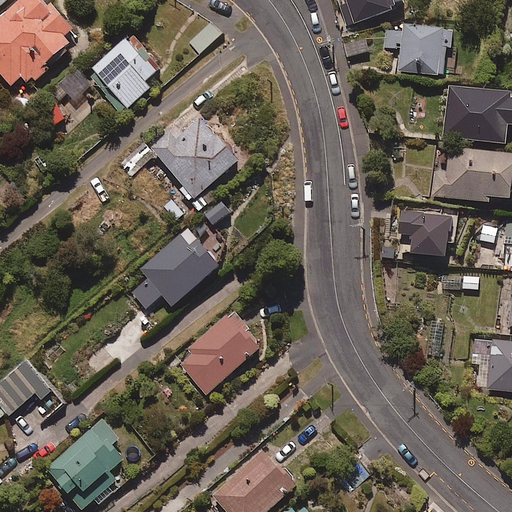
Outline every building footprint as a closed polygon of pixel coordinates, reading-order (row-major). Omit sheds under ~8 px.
[(24,76),(30,83),(36,78),(40,82),(56,68),(51,62),(73,43),(68,37),(78,28),(55,3),(51,7),(44,0),(24,0),(0,21),(0,73),(12,86),(24,76)] [(338,0),(347,27),(357,24),(408,7),(406,0),(338,0)] [(221,35),(211,24),(190,42),(200,54),(221,35)] [(405,24),(404,31),(387,30),(386,48),(403,49),(401,72),(445,76),(448,47),(455,48),(456,28),(405,24)] [(139,46),(130,36),(95,67),(91,80),(122,115),(153,87),(148,82),(165,67),(143,42),(139,46)] [(59,102),(69,93),(79,103),(93,88),(73,68),(36,105),(60,128),(73,115),(59,102)] [(511,92),(452,86),(446,136),(510,144),(511,128),(511,92)] [(242,160),(204,117),(179,139),(172,132),(153,148),(198,199),(242,160)] [(156,152),(143,142),(130,158),(142,168),(156,152)] [(511,153),(452,149),(450,170),(436,168),(434,197),(493,201),(494,197),(511,198),(511,153)] [(174,196),(162,204),(176,224),(188,216),(174,196)] [(412,234),(411,253),(445,256),(451,217),(401,210),(398,233),(412,234)] [(223,266),(190,228),(142,269),(150,278),(132,293),(147,310),(164,295),(175,307),(223,266)] [(462,272),(444,273),(444,289),(481,289),(480,276),(463,277),(462,272)] [(265,347),(235,311),(178,359),(207,395),(265,347)] [(453,329),(432,326),(429,354),(450,357),(453,329)] [(511,341),(492,339),(487,389),(511,391),(511,341)] [(117,364),(103,346),(85,361),(99,379),(117,364)] [(55,392),(49,385),(30,360),(0,384),(0,422),(1,424),(39,393),(45,400),(55,392)] [(123,439),(105,419),(48,468),(85,511),(93,511),(117,492),(105,479),(128,459),(116,445),(123,439)] [(268,511),(300,485),(269,449),(215,495),(229,511),(268,511)] [(312,511),(304,502),(292,511),(312,511)]
